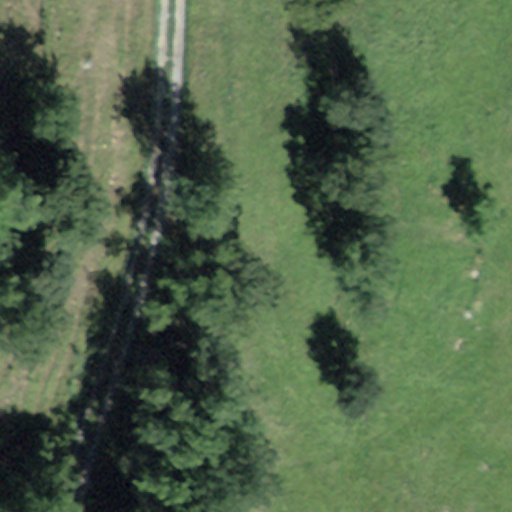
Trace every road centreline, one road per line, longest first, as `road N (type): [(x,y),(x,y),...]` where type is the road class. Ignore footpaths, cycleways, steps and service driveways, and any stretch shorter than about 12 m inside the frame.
road 1 (track): [(178,0),(172,113),(124,361)]
road 2 (track): [(124,361),(97,469),(77,511)]
